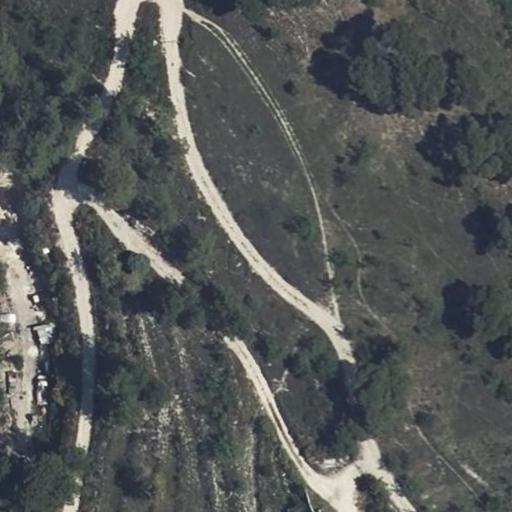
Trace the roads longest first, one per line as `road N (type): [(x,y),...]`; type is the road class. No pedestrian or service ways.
road 1 (track): [(412,511),(370,452),(341,329),(277,279),(224,213),(192,149),(176,102),(168,0)]
road 2 (track): [(128,0),(120,58),(99,117),(64,173),(59,211),(86,345),(69,511)]
